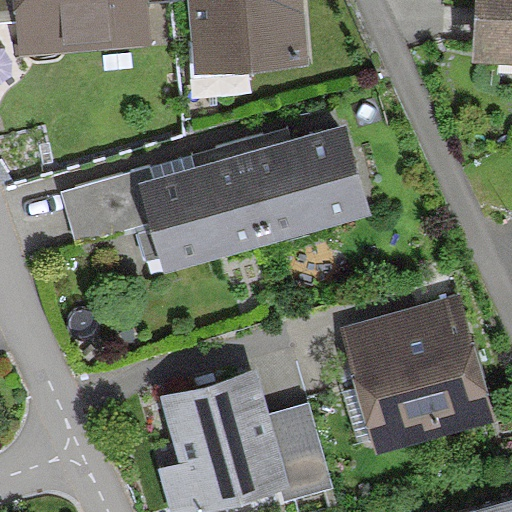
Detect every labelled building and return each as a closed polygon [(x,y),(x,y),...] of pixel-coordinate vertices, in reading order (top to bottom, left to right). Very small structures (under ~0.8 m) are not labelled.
[(17,0),(21,49),(153,39),(150,0),(17,0)] [(189,0),(194,63),(312,54),(307,0),(189,0)] [(511,0),(475,0),(473,48),(511,50),(511,0)] [(244,138),(270,229),(372,199),(346,109),(288,126),(244,138)] [(167,258),(270,229),(244,138),(199,151),(151,165),(141,168),(154,215),(167,258)] [(141,168),(151,165),(149,158),(62,185),(78,236),(154,215),(141,168)] [(463,287),(342,321),(377,446),(498,412),(463,287)] [(255,356),(160,385),(181,453),(159,459),(174,511),(280,480),(292,476),(270,406),(267,395),(255,356)] [(309,395),(270,406),(292,476),(280,480),(284,495),(335,479),(309,395)] [(511,511),(511,485),(456,501),(422,511),(511,511)]
